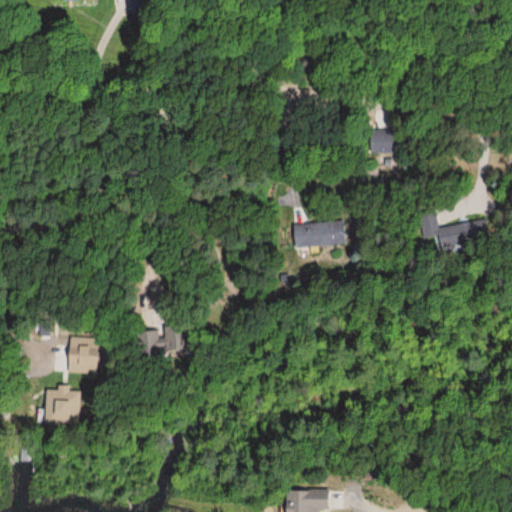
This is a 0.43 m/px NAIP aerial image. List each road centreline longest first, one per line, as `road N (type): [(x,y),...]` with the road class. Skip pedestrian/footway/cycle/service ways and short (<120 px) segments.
road 1 (residential): [(0,74),(511,119)]
road 2 (residential): [(27,76),(19,147),(25,337)]
road 3 (residential): [(242,96),(242,135),(253,143),(274,202),(280,265)]
